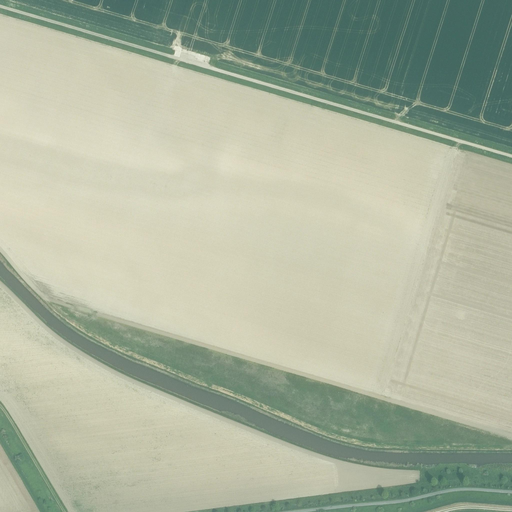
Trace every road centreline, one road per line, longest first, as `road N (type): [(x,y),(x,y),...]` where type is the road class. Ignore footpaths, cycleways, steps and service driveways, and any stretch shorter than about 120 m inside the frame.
road 1 (unclassified): [(511,156),(0,6)]
road 2 (unclassified): [(511,492),(458,489),(295,511)]
road 3 (track): [(63,511),(0,405)]
